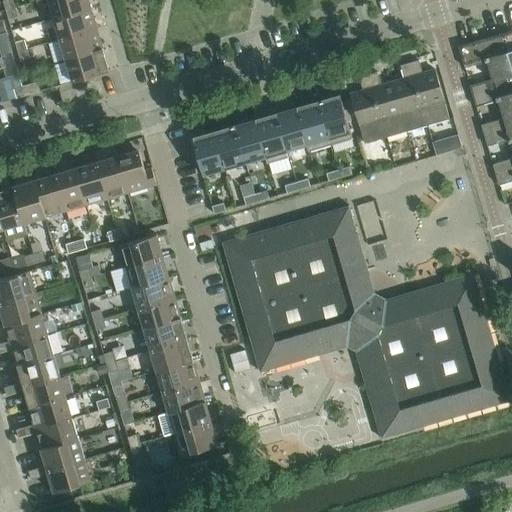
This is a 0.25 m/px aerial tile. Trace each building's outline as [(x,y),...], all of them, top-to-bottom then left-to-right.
[(7,0),(3,1),(6,10),(15,8),(12,0),(7,0)] [(88,0),(48,0),(54,19),(91,8),(88,0)] [(15,8),(6,10),(8,19),(18,17),(15,8)] [(91,8),(54,19),(60,39),(97,29),(91,8)] [(97,29),(60,39),(66,60),(103,49),(97,29)] [(511,30),(501,34),(511,70),(511,30)] [(487,61),(493,79),(493,80),(511,74),(511,70),(501,34),(458,47),(464,68),(487,61)] [(15,43),(18,52),(27,49),(24,40),(15,43)] [(9,43),(0,45),(0,52),(1,57),(12,53),(9,43)] [(27,49),(18,52),(20,61),(30,58),(27,49)] [(103,49),(66,60),(72,82),(109,71),(103,49)] [(419,60),(409,63),(427,125),(449,119),(435,70),(422,73),(419,60)] [(404,78),(392,82),(407,131),(427,125),(409,63),(400,65),(404,78)] [(377,72),(368,75),(386,137),(407,131),(392,82),(381,85),(377,72)] [(511,74),(493,80),(493,79),(470,86),(476,107),(499,100),(504,118),(504,119),(511,116),(511,74)] [(386,137),(368,75),(359,77),(363,91),(350,94),(364,144),(386,137)] [(37,82),(27,85),(30,94),(39,91),(37,82)] [(13,89),(15,99),(24,96),(22,87),(13,89)] [(340,95),(318,101),(330,145),(352,139),(340,95)] [(318,101),(297,107),(310,151),(330,145),(318,101)] [(297,107),(276,113),(289,157),(290,157),(288,150),(306,145),(308,152),(310,151),(297,107)] [(276,113),(256,120),(268,163),(289,157),(276,113)] [(511,116),(504,119),(504,118),(481,125),(487,146),(510,139),(511,145),(511,116)] [(256,120),(235,126),(245,162),(265,157),(267,164),(268,163),(256,120)] [(235,126),(214,132),(225,169),(245,162),(235,126)] [(214,132),(192,138),(203,175),(225,169),(214,132)] [(409,148),(397,152),(400,160),(412,157),(409,148)] [(139,150),(117,156),(128,193),(157,184),(152,168),(145,170),(139,150)] [(117,156),(96,162),(107,199),(128,193),(117,156)] [(511,158),(492,164),(498,185),(511,181),(511,158)] [(96,162),(76,168),(86,205),(107,199),(96,162)] [(349,166),(337,170),(340,178),(352,174),(349,166)] [(76,168),(55,174),(66,211),(86,205),(76,168)] [(337,170),(326,173),(328,181),(340,178),(337,170)] [(55,174),(34,180),(45,217),(66,211),(55,174)] [(308,179),(296,182),(298,190),(310,187),(308,179)] [(34,180),(13,186),(24,223),(45,217),(34,180)] [(296,182),(284,185),(287,193),(298,190),(296,182)] [(0,190),(0,217),(3,229),(7,240),(27,235),(24,223),(13,186),(0,190)] [(267,190),(254,194),(257,202),(269,199),(267,190)] [(254,194),(243,197),(246,205),(257,202),(254,194)] [(223,203),(212,206),(214,214),(226,211),(223,203)] [(260,372),(320,355),(316,344),(324,342),(326,350),(356,341),(353,330),(373,324),(370,315),(380,297),(377,295),(368,298),(362,276),(369,274),(349,206),(222,242),(260,372)] [(125,227),(116,230),(119,239),(128,236),(125,227)] [(119,239),(116,230),(107,232),(110,242),(119,239)] [(120,245),(126,267),(163,256),(156,234),(120,245)] [(84,239),(75,242),(77,251),(86,248),(84,239)] [(77,251),(75,242),(66,244),(68,254),(77,251)] [(42,251),(33,254),(36,263),(45,260),(42,251)] [(36,263),(33,254),(24,257),(27,266),(36,263)] [(163,256),(126,267),(132,288),(169,277),(163,256)] [(9,258),(0,260),(0,273),(13,269),(9,258)] [(79,271),(82,280),(91,277),(88,268),(79,271)] [(0,279),(0,299),(1,299),(2,303),(35,293),(29,271),(0,279)] [(356,341),(364,370),(372,368),(374,376),(364,379),(381,439),(510,401),(473,274),(405,294),(408,302),(386,308),(384,299),(380,297),(370,315),(373,324),(353,330),(356,341)] [(91,277),(82,280),(84,289),(94,286),(91,277)] [(169,277),(132,288),(138,308),(175,297),(169,277)] [(0,308),(5,325),(42,314),(35,293),(2,303),(1,299),(0,299),(0,308)] [(175,297),(138,308),(144,329),(181,319),(175,297)] [(81,303),(71,305),(73,312),(83,309),(81,303)] [(91,312),(94,321),(103,318),(100,309),(91,312)] [(42,314),(5,325),(10,341),(13,340),(14,344),(48,335),(42,314)] [(103,318),(94,321),(96,330),(106,327),(103,318)] [(181,319),(144,329),(150,350),(187,340),(181,319)] [(5,351),(12,349),(17,366),(54,355),(48,335),(14,344),(13,340),(10,341),(3,343),(5,351)] [(187,340),(150,350),(156,371),(193,360),(187,340)] [(245,350),(230,354),(235,373),(250,369),(245,350)] [(103,354),(106,363),(115,361),(113,351),(103,354)] [(54,355),(17,366),(22,383),(25,382),(26,386),(60,376),(54,355)] [(193,360),(156,371),(162,392),(199,381),(193,360)] [(115,361),(106,363),(106,364),(109,372),(118,370),(115,361)] [(106,364),(97,367),(100,375),(103,374),(109,372),(106,364)] [(17,393),(24,391),(29,408),(66,397),(60,376),(26,386),(25,382),(22,383),(15,385),(17,393)] [(199,381),(162,392),(168,412),(205,402),(199,381)] [(7,396),(17,393),(15,385),(4,388),(7,396)] [(115,396),(118,405),(127,402),(125,393),(115,396)] [(66,397),(29,408),(34,425),(37,424),(38,428),(72,418),(66,397)] [(107,399),(96,402),(99,410),(109,407),(107,399)] [(127,402),(118,405),(121,414),(130,411),(127,402)] [(168,412),(158,415),(165,436),(174,433),(211,422),(205,402),(168,412)] [(29,435),(36,433),(41,449),(78,439),(72,418),(38,428),(37,424),(34,425),(27,427),(29,435)] [(211,422),(174,433),(181,455),(192,452),(195,453),(201,451),(203,449),(218,444),(211,422)] [(19,438),(29,435),(27,427),(17,430),(19,438)] [(127,437),(130,446),(139,443),(137,434),(127,437)] [(78,439),(41,449),(46,466),(49,465),(51,469),(84,460),(78,439)] [(139,443),(130,446),(133,455),(142,452),(139,443)] [(41,476),(48,474),(53,492),(68,488),(71,489),(77,487),(79,485),(90,481),(84,460),(51,469),(49,465),(46,466),(39,468),(41,476)] [(31,479),(41,476),(39,468),(29,471),(31,479)]
